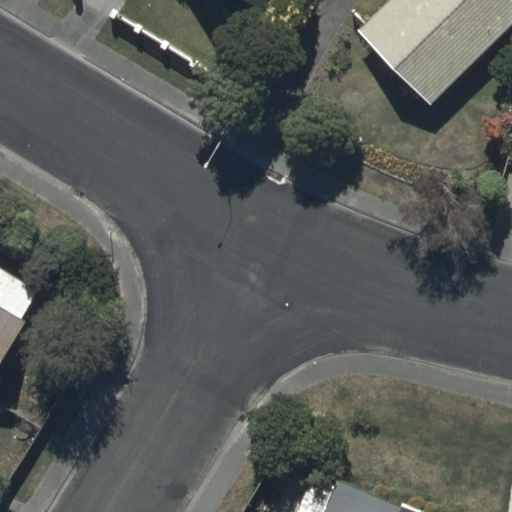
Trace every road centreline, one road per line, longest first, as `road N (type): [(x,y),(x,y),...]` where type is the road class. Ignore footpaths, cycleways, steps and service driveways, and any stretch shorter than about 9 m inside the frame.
road 1 (residential): [(0,84),(269,247)]
road 2 (residential): [(269,247),(116,511)]
road 3 (residential): [(269,247),(511,326)]
